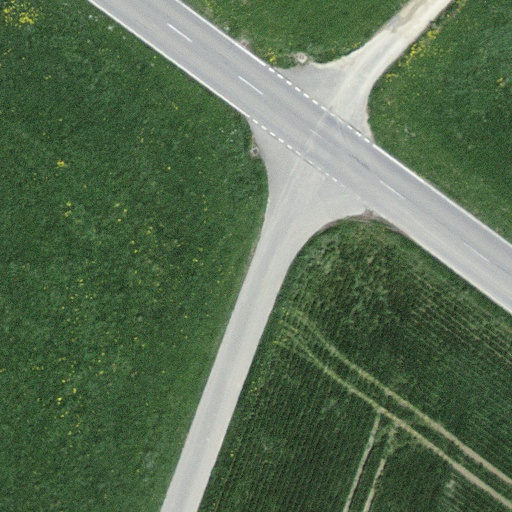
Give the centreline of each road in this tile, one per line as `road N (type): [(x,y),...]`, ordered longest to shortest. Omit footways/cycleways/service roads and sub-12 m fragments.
road 1 (track): [(178,511),(319,139),(452,0)]
road 2 (unclassified): [(511,284),(131,0)]
